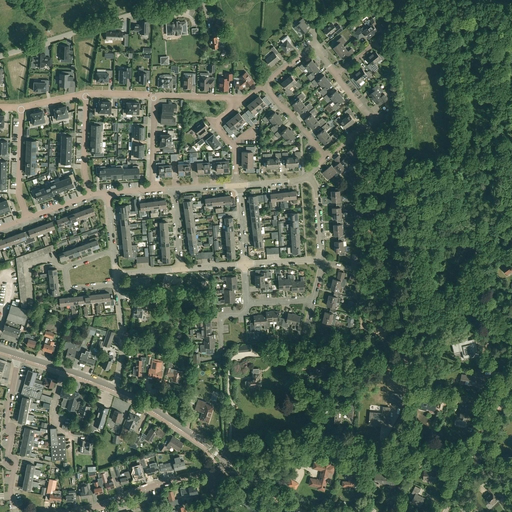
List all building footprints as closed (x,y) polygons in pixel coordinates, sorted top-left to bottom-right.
[(211,45),(212,48),(219,47),(218,39),(219,39),(218,31),(219,29),(220,30),(221,26),(223,23),(222,18),(217,19),(213,26),(217,28),(215,31),(212,31),(213,37),(210,38),(211,42),(209,42),(210,45),(211,45)] [(299,31),(303,35),(308,30),(305,26),(307,24),(303,18),(299,21),(300,23),(298,25),(297,25),(297,26),(294,28),(298,32),(299,31)] [(368,28),(373,34),(378,31),(375,26),(377,24),(373,18),(370,21),(371,22),(370,23),(370,24),(371,25),(368,28)] [(140,33),(148,34),(148,21),(140,21),(140,26),(138,25),(134,25),(134,31),(140,31),(140,33)] [(166,23),(167,35),(173,34),(180,34),(187,34),(186,22),(178,22),(178,21),(174,21),(174,22),(166,23)] [(324,30),(329,36),(336,31),(338,34),(343,30),(339,25),(336,27),(333,24),(324,30)] [(365,34),(369,38),(373,34),(368,28),(367,27),(365,28),(363,28),(361,29),(360,27),(357,30),(353,33),(358,40),(365,34)] [(106,39),(122,40),(123,32),(118,32),(115,32),(106,32),(109,32),(109,39),(106,39)] [(396,44),(402,45),(404,36),(397,34),(396,39),(397,39),(396,44)] [(281,45),(287,53),(293,47),(289,42),(291,40),(287,35),(281,40),(283,43),(281,45)] [(334,48),(338,52),(344,47),(342,44),(346,41),(342,37),(336,42),(338,44),(334,48)] [(65,58),(65,62),(72,62),(72,50),(72,52),(69,52),(70,50),(69,50),(69,46),(60,46),(60,58),(65,58)] [(269,64),(271,66),(280,59),(276,55),(279,53),(273,47),(271,49),(274,53),(266,60),(268,63),(269,64)] [(338,52),(341,57),(346,54),(348,56),(354,51),(351,49),(348,51),(344,47),(338,52)] [(376,52),(372,55),(377,62),(381,59),(383,60),(388,56),(385,54),(383,56),(381,54),(379,56),(376,52)] [(33,57),(32,62),(36,62),(36,66),(44,66),(44,65),(51,66),(51,58),(44,57),(45,53),(36,53),(36,57),(33,57)] [(373,70),(374,71),(379,68),(375,64),(377,62),(372,55),(367,59),(370,63),(367,66),(371,71),(373,70)] [(307,68),(309,70),(317,64),(315,62),(314,63),(312,60),(306,65),(304,63),(299,67),(303,71),(307,68)] [(307,76),(311,81),(316,77),(314,74),(320,70),(317,67),(319,66),(317,64),(309,70),(311,73),(307,76)] [(119,82),(122,82),(122,83),(126,83),(126,82),(127,82),(127,78),(130,78),(130,68),(123,67),(123,70),(119,70),(119,82)] [(363,69),(358,73),(364,80),(366,78),(367,79),(369,78),(372,76),(368,71),(366,73),(363,69)] [(108,81),(109,77),(112,77),(112,70),(106,70),(106,73),(104,73),(100,73),(97,73),(96,81),(101,81),(101,82),(102,82),(103,82),(104,82),(104,81),(108,81)] [(146,80),(146,77),(146,76),(149,77),(149,76),(149,71),(143,70),(143,71),(139,71),(139,73),(138,83),(139,83),(141,83),(142,83),(141,83),(141,84),(143,84),(144,84),(145,84),(146,84),(146,80)] [(73,81),(73,72),(61,71),(61,74),(60,74),(59,87),(69,87),(70,81),(73,81)] [(245,85),(247,87),(254,81),(246,72),(239,78),(240,79),(238,80),(236,80),(236,82),(235,88),(242,88),(245,85)] [(183,88),(192,88),(192,80),(195,81),(195,73),(191,73),(191,76),(184,76),(183,78),(183,79),(183,81),(183,82),(183,88)] [(228,90),(228,80),(232,80),(232,74),(226,73),(225,77),(224,78),(220,78),(220,82),(219,82),(219,86),(220,86),(219,90),(222,90),(222,91),(225,91),(225,90),(228,90)] [(354,82),(359,88),(361,86),(359,83),(364,80),(358,73),(354,76),(357,80),(354,82)] [(171,87),(172,88),(172,87),(172,84),(175,84),(176,77),(175,77),(172,77),(172,76),(172,77),(172,79),(164,78),(164,76),(160,75),(160,76),(160,78),(159,78),(158,78),(158,79),(159,79),(158,87),(159,87),(163,87),(167,87),(171,87)] [(286,78),(292,86),(295,84),(298,88),(302,84),(299,79),(296,81),(291,75),(288,78),(288,76),(286,78)] [(319,83),(321,86),(329,79),(328,77),(327,78),(324,75),(318,80),(316,78),(312,82),(315,86),(319,83)] [(200,90),(208,90),(208,86),(210,86),(214,86),(214,79),(209,79),(209,77),(200,77),(200,90)] [(284,91),(288,96),(293,92),(290,88),(292,86),(286,78),(284,80),(285,81),(282,83),(287,89),(284,91)] [(319,92),(323,96),(328,92),(326,90),(332,85),(330,82),(331,81),(329,79),(321,86),(323,88),(319,92)] [(38,91),(41,91),(46,91),(46,86),(49,86),(49,80),(41,80),(41,83),(34,82),(34,85),(33,85),(32,90),(38,91)] [(369,95),(373,99),(380,94),(384,90),(383,90),(381,88),(380,88),(379,88),(379,87),(377,85),(371,89),(373,91),(369,95)] [(331,98),(334,101),(342,94),(340,92),(339,93),(337,90),(331,95),(329,93),(324,97),(328,101),(331,98)] [(294,108),(295,110),(303,103),(301,101),(305,97),(302,93),(297,97),(299,99),(293,104),(295,107),(294,108)] [(332,107),(335,111),(340,107),(338,105),(345,100),(342,97),(343,96),(342,94),(334,101),(336,104),(332,107)] [(373,99),(377,104),(381,101),(383,103),(388,99),(384,94),(382,96),(380,94),(373,99)] [(259,96),(257,98),(263,106),(267,103),(268,105),(271,103),(265,96),(262,99),(259,96)] [(250,103),(257,111),(258,113),(261,110),(260,109),(263,106),(257,98),(250,103)] [(104,112),(105,101),(101,101),(101,102),(100,102),(98,102),(98,108),(95,108),(95,115),(104,115),(104,112)] [(108,101),(105,101),(104,112),(111,113),(113,113),(113,114),(113,116),(117,116),(117,108),(111,108),(111,102),(109,102),(108,102),(108,101)] [(128,113),(132,113),(133,102),(129,102),(126,102),(126,109),(123,109),(123,115),(126,115),(126,113),(128,113)] [(133,102),(132,113),(132,116),(142,116),(142,113),(142,110),(139,109),(139,103),(137,103),(136,103),(136,102),(133,102)] [(246,112),(251,118),(254,116),(253,115),(257,111),(250,103),(247,106),(250,109),(246,112)] [(298,111),(300,114),(306,109),(308,111),(313,107),(310,103),(306,106),(303,103),(295,110),(297,112),(298,111)] [(161,114),(173,114),(173,110),(176,110),(177,104),(171,104),(168,104),(163,104),(162,114),(161,114)] [(63,120),(60,106),(56,107),(57,108),(54,109),(55,115),(52,116),(54,122),(63,120)] [(63,106),(60,106),(63,120),(72,118),(70,112),(67,112),(66,106),(63,106)] [(306,123),(308,125),(316,118),(314,116),(318,113),(314,108),(309,112),(311,114),(305,119),(307,122),(306,123)] [(345,118),(352,126),(353,124),(353,123),(355,121),(350,115),(353,113),(349,108),(344,112),(348,116),(345,118)] [(39,125),(36,111),(33,112),(33,113),(31,114),(32,120),(29,121),(30,127),(39,125)] [(40,111),(36,111),(39,125),(49,123),(47,117),(44,118),(43,111),(40,112),(40,111)] [(270,120),(272,122),(280,116),(278,114),(277,115),(275,112),(269,117),(267,115),(262,119),(266,123),(270,120)] [(239,113),(235,116),(241,124),(246,120),(248,122),(251,126),(254,124),(245,113),(241,116),(239,113)] [(161,124),(175,124),(175,118),(172,118),(172,114),(173,114),(161,114),(161,124)] [(230,120),(236,128),(237,129),(238,128),(240,127),(239,126),(241,124),(235,116),(231,119),(230,120)] [(270,128),(274,133),(279,129),(277,126),(283,121),(280,119),(282,118),(280,116),(272,122),(274,125),(270,128)] [(341,123),(346,129),(349,127),(350,128),(352,126),(345,118),(342,120),(339,116),(335,120),(339,125),(341,123)] [(310,126),(313,129),(319,124),(321,126),(326,122),(322,118),(318,121),(316,118),(308,125),(309,127),(310,126)] [(232,131),(236,128),(230,120),(227,122),(229,126),(225,129),(230,135),(233,133),(232,131)] [(197,135),(200,139),(206,134),(206,133),(205,133),(204,131),(204,130),(208,127),(203,121),(199,123),(196,125),(197,126),(193,128),(198,134),(197,135)] [(92,125),(92,130),(100,131),(103,131),(103,123),(95,122),(95,125),(92,125)] [(132,132),(144,132),(144,128),(144,127),(139,126),(139,123),(132,123),(132,132)] [(319,138),(320,140),(328,134),(326,131),(330,128),(326,123),(321,127),(323,130),(317,135),(320,137),(319,138)] [(282,135),(284,138),(292,131),(291,129),(290,130),(287,127),(281,132),(279,130),(275,134),(278,138),(282,135)] [(161,141),(171,141),(172,141),(172,135),(173,135),(174,130),(168,130),(167,134),(160,133),(160,138),(161,138),(161,141)] [(283,143),(284,146),(288,142),(290,145),(295,141),(293,138),(295,137),(293,134),(294,133),(292,131),(284,138),(286,140),(283,143)] [(62,141),(71,142),(71,136),(66,136),(66,132),(63,132),(60,132),(59,141),(62,141)] [(132,132),(132,141),(138,141),(138,138),(142,138),(144,138),(144,132),(132,132)] [(323,141),(325,144),(331,139),(333,142),(338,138),(334,133),(330,136),(328,134),(320,140),(322,142),(323,141)] [(206,140),(214,149),(221,143),(218,140),(216,137),(213,134),(206,140)] [(197,142),(200,145),(206,141),(203,137),(197,142)] [(138,141),(132,141),(132,142),(131,150),(143,150),(144,145),(144,144),(138,144),(138,141)] [(167,152),(174,153),(174,148),(171,148),(171,141),(161,141),(161,144),(160,144),(160,148),(167,148),(167,152)] [(351,161),(360,153),(355,146),(353,148),(352,148),(345,154),(347,156),(351,161)] [(242,151),(242,155),(253,155),(253,150),(255,150),(255,147),(246,147),(246,151),(242,151)] [(143,156),(143,150),(131,150),(131,159),(138,159),(138,156),(143,156)] [(291,157),(292,167),(295,167),(295,166),(298,166),(298,158),(301,158),(300,151),(295,152),(295,157),(291,157)] [(290,166),(290,168),(292,167),(291,157),(288,157),(288,152),(282,153),(282,159),(285,159),(286,166),(290,166)] [(270,168),(270,169),(273,169),(272,158),(268,159),(268,153),(262,154),(263,160),(266,160),(266,168),(270,168)] [(272,158),(273,169),(275,169),(275,167),(279,167),(278,159),(281,159),(281,153),(275,153),(275,158),(272,158)] [(242,163),(253,163),(254,163),(254,159),(253,159),(253,155),(242,155),(242,163)] [(337,157),(346,169),(353,163),(351,161),(347,156),(343,160),(339,155),(337,157)] [(70,164),(71,158),(61,157),(59,157),(58,166),(58,167),(65,167),(65,165),(65,164),(67,164),(70,164)] [(337,172),(339,175),(346,169),(337,157),(334,159),(338,164),(333,167),(337,172)] [(162,160),(162,162),(159,163),(156,163),(156,170),(159,170),(160,176),(166,175),(165,165),(164,160),(162,160)] [(246,172),(254,172),(254,168),(252,168),(253,163),(242,163),(242,167),(246,167),(246,172)] [(322,173),(327,179),(329,177),(330,178),(337,172),(333,167),(332,165),(324,171),(322,173)] [(100,178),(106,178),(105,168),(105,167),(105,166),(96,167),(96,172),(96,173),(99,173),(100,178)] [(65,179),(68,188),(74,186),(72,181),(75,180),(73,174),(64,177),(65,179)] [(63,190),(68,188),(65,179),(60,181),(63,190)] [(55,183),(58,192),(63,190),(60,181),(55,183)] [(53,194),(58,192),(55,183),(50,185),(54,195),(53,194)] [(49,197),(54,195),(50,185),(49,184),(44,186),(45,188),(49,197)] [(43,199),(40,190),(39,187),(31,191),(33,197),(36,195),(38,201),(43,199)] [(41,189),(40,190),(43,199),(49,197),(45,188),(41,189)] [(332,191),(332,196),(340,196),(340,191),(341,191),(341,188),(335,188),(336,191),(332,191)] [(277,193),(277,200),(281,200),(281,204),(280,204),(281,208),(285,208),(283,192),(277,193)] [(269,202),(270,210),(272,209),(272,206),(275,206),(274,201),(277,200),(277,193),(270,194),(271,201),(271,202),(269,202)] [(183,196),(184,201),(183,201),(184,208),(193,207),(201,206),(201,201),(197,201),(198,203),(191,204),(191,200),(190,195),(183,196)] [(230,195),(224,196),(225,203),(225,206),(231,205),(231,206),(235,205),(234,198),(230,198),(230,195)] [(336,201),(337,204),(342,204),(342,201),(343,201),(342,196),(340,196),(332,196),(332,202),(336,201)] [(207,209),(207,211),(210,210),(209,205),(212,205),(211,198),(205,199),(206,206),(204,206),(205,210),(207,209)] [(2,202),(5,212),(10,210),(7,200),(2,202)] [(139,210),(140,218),(142,218),(142,215),(145,215),(144,210),(147,209),(146,202),(140,203),(141,210),(139,210)] [(333,208),(333,213),(341,213),(341,208),(342,208),(342,205),(337,205),(337,208),(333,208)] [(92,207),(86,209),(89,216),(92,215),(93,219),(96,218),(95,214),(92,207)] [(86,209),(80,211),(83,218),(84,222),(82,222),(84,226),(87,225),(86,221),(85,217),(89,216),(86,209)] [(75,213),(77,220),(83,218),(80,211),(75,213)] [(21,212),(11,215),(13,220),(23,217),(21,212)] [(338,218),(338,221),(343,221),(343,218),(344,218),(344,212),(341,213),(333,213),(333,218),(338,218)] [(71,226),(72,231),(76,229),(74,225),(75,225),(73,221),(77,220),(75,213),(69,215),(71,222),(73,226),(71,226)] [(65,224),(71,222),(69,215),(63,217),(65,224)] [(62,225),(65,224),(63,217),(57,220),(59,226),(61,231),(64,230),(62,225)] [(160,225),(160,229),(168,228),(167,222),(167,218),(163,219),(163,222),(160,222),(155,223),(155,226),(160,225)] [(52,221),(46,224),(49,230),(52,229),(53,234),(56,233),(55,228),(52,221)] [(334,230),(343,229),(345,229),(345,224),(343,224),(343,222),(338,222),(338,225),(334,225),(334,230)] [(46,224),(40,226),(43,232),(49,230),(46,224)] [(40,226),(35,228),(37,234),(43,232),(40,226)] [(31,236),(29,237),(30,242),(32,247),(35,246),(33,241),(36,240),(34,236),(37,234),(35,228),(29,230),(31,236)] [(339,235),(339,238),(344,237),(344,235),(343,235),(343,229),(334,230),(335,235),(339,235)] [(24,232),(18,234),(21,243),(24,242),(25,244),(30,242),(29,237),(26,238),(24,232)] [(18,234),(12,236),(14,243),(16,247),(17,246),(17,245),(21,243),(18,234)] [(12,236),(6,238),(9,245),(14,243),(12,236)] [(89,239),(90,242),(93,249),(99,247),(97,240),(98,240),(97,237),(89,239)] [(455,263),(458,265),(463,256),(460,254),(459,256),(458,255),(460,251),(461,251),(463,248),(468,250),(473,242),(470,240),(464,237),(457,249),(458,250),(456,254),(452,251),(449,256),(452,257),(450,260),(454,262),(454,261),(456,262),(455,263)] [(6,238),(0,240),(3,247),(9,245),(6,238)] [(335,242),(335,247),(344,246),(343,241),(345,241),(344,238),(339,239),(339,241),(335,242)] [(84,244),(87,251),(93,249),(90,242),(84,244)] [(78,247),(80,254),(87,251),(84,244),(78,247)] [(196,255),(196,259),(197,259),(197,258),(202,258),(201,252),(198,252),(197,247),(199,247),(198,245),(198,244),(189,246),(190,252),(191,252),(192,256),(191,256),(196,255)] [(340,252),(340,255),(346,254),(345,251),(347,251),(346,246),(344,246),(335,247),(336,252),(340,252)] [(72,249),(74,256),(80,254),(78,247),(72,249)] [(65,251),(68,258),(74,256),(72,249),(65,251)] [(133,249),(124,250),(124,257),(129,256),(129,258),(134,257),(134,252),(136,251),(136,249),(133,249)] [(59,254),(61,261),(68,258),(65,251),(59,254)] [(507,275),(511,271),(511,261),(502,268),(507,275)] [(48,276),(57,275),(57,269),(55,269),(54,267),(53,266),(48,266),(49,269),(49,273),(48,274),(40,274),(40,277),(48,276)] [(262,275),(255,275),(256,281),(265,280),(264,277),(271,277),(271,271),(269,272),(268,269),(264,269),(264,270),(262,270),(262,275)] [(334,279),(333,284),(341,286),(344,287),(345,282),(343,281),(345,273),(339,271),(336,279),(334,279)] [(263,289),(263,292),(273,291),(273,290),(272,289),(270,289),(270,288),(269,288),(269,283),(265,283),(265,280),(256,281),(256,287),(263,286),(263,289)] [(335,292),(340,294),(340,293),(342,292),(343,288),(342,286),(341,286),(333,284),(331,289),(335,290),(335,292)] [(109,293),(103,293),(104,301),(104,305),(114,304),(114,299),(110,299),(109,293)] [(329,300),(337,302),(339,303),(340,298),(339,297),(340,295),(334,293),(334,296),(330,295),(329,300)] [(218,301),(218,304),(222,304),(222,303),(225,302),(235,302),(235,295),(225,296),(225,299),(221,300),(221,301),(218,301)] [(63,305),(67,304),(66,297),(60,298),(60,301),(56,301),(57,306),(60,305),(61,310),(64,310),(63,305)] [(138,317),(142,318),(143,310),(143,302),(141,302),(141,300),(137,300),(137,302),(135,301),(134,313),(133,313),(133,316),(134,316),(134,317),(138,317)] [(331,309),(336,310),(337,307),(336,307),(337,302),(329,300),(327,305),(331,306),(331,309)] [(22,323),(24,324),(26,318),(29,310),(11,305),(7,319),(14,321),(22,323)] [(333,318),(333,319),(335,319),(336,314),(335,313),(336,311),(330,310),(330,312),(326,311),(325,316),(333,318)] [(273,311),(273,321),(277,321),(277,325),(278,325),(282,326),(284,318),(279,317),(279,311),(274,311),(273,311)] [(282,326),(288,327),(289,323),(292,324),(295,314),(293,314),(288,313),(287,319),(284,318),(282,326)] [(25,324),(23,328),(28,329),(31,320),(33,315),(29,314),(29,315),(28,315),(27,319),(26,318),(24,324),(25,324)] [(295,314),(292,324),(296,325),(295,329),(300,331),(302,323),(299,322),(301,316),(296,315),(295,314)] [(257,325),(261,325),(260,315),(259,315),(254,316),(254,322),(250,323),(251,332),(255,331),(255,330),(258,330),(257,325)] [(327,325),(332,327),(333,324),(332,324),(333,319),(333,318),(325,316),(323,322),(327,323),(327,325)] [(2,332),(10,334),(14,321),(7,319),(5,324),(2,332)] [(201,329),(211,328),(211,327),(211,322),(203,322),(202,319),(196,319),(197,325),(201,325),(201,329)] [(10,334),(18,336),(20,329),(22,323),(14,321),(10,334)] [(380,328),(371,331),(374,337),(383,333),(381,326),(382,326),(381,323),(378,324),(380,328)] [(85,335),(88,336),(91,330),(96,331),(97,328),(88,325),(85,335)] [(103,345),(110,347),(115,332),(108,330),(103,345)] [(27,344),(34,346),(36,341),(36,340),(36,335),(36,336),(36,335),(32,336),(31,336),(30,336),(30,333),(25,334),(26,339),(25,341),(28,342),(27,344)] [(475,343),(474,339),(469,340),(468,337),(461,339),(462,342),(452,344),(454,351),(463,348),(466,358),(473,356),(472,354),(476,353),(475,346),(474,346),(474,343),(475,343)] [(46,338),(43,349),(51,351),(53,352),(55,347),(53,346),(54,342),(49,340),(49,338),(46,338)] [(64,349),(67,350),(66,356),(73,359),(76,350),(79,351),(81,345),(82,344),(78,343),(73,342),(71,341),(70,343),(66,341),(64,349)] [(215,341),(204,341),(204,345),(200,345),(201,352),(214,352),(214,347),(215,347),(214,342),(215,342),(215,341)] [(79,360),(86,363),(90,351),(88,350),(87,353),(82,352),(79,360)] [(86,363),(93,365),(95,359),(94,359),(96,353),(92,351),(90,351),(86,363)] [(102,367),(108,369),(111,362),(112,362),(113,359),(112,359),(113,357),(108,354),(106,359),(106,358),(102,367)] [(136,374),(141,375),(141,371),(144,371),(144,360),(146,360),(146,357),(141,357),(141,360),(136,360),(136,363),(136,366),(134,366),(133,370),(133,374),(136,374)] [(148,376),(155,377),(158,359),(155,359),(154,361),(152,360),(150,370),(149,370),(148,376)] [(155,377),(161,378),(162,372),(163,370),(161,370),(163,362),(163,360),(158,359),(155,377)] [(180,378),(181,378),(183,372),(170,368),(171,365),(172,363),(169,362),(165,375),(173,377),(172,380),(179,382),(180,378)] [(310,370),(312,378),(322,375),(322,373),(324,372),(321,362),(313,364),(314,369),(310,370)] [(248,385),(249,386),(260,385),(260,384),(261,384),(261,382),(260,381),(259,374),(259,368),(253,369),(253,374),(252,374),(253,379),(248,379),(248,381),(245,381),(245,385),(248,385)] [(44,401),(50,403),(52,397),(42,394),(44,385),(53,387),(55,380),(47,377),(47,379),(44,379),(43,382),(35,379),(37,372),(28,370),(21,394),(24,395),(31,397),(40,399),(40,400),(44,401)] [(460,383),(484,387),(485,378),(462,374),(460,383)] [(338,389),(339,395),(349,392),(347,387),(338,389)] [(433,396),(441,399),(442,393),(436,391),(437,388),(433,387),(432,390),(434,391),(433,396)] [(61,406),(68,408),(73,391),(62,388),(60,396),(64,397),(61,406)] [(72,418),(74,419),(77,408),(80,409),(78,414),(88,416),(91,406),(90,406),(90,405),(88,404),(87,405),(79,403),(76,402),(79,393),(73,391),(68,408),(74,410),(72,418)] [(23,397),(21,403),(36,406),(36,403),(29,402),(31,397),(24,395),(24,397),(23,397)] [(427,408),(435,411),(438,401),(422,396),(419,408),(426,411),(427,408)] [(460,418),(466,419),(466,418),(467,418),(468,412),(471,413),(472,404),(465,404),(466,396),(461,396),(460,403),(461,403),(460,411),(462,411),(461,416),(460,418)] [(200,419),(208,421),(213,406),(205,404),(206,402),(198,399),(195,410),(202,412),(200,419)] [(333,421),(342,422),(342,414),(348,414),(349,406),(343,405),(343,408),(334,408),(333,421)] [(90,428),(97,430),(98,426),(102,427),(108,408),(100,406),(99,409),(96,409),(90,428)] [(370,421),(370,424),(370,423),(375,423),(375,424),(382,425),(382,422),(388,423),(389,407),(383,407),(382,413),(375,413),(375,416),(370,416),(370,420),(369,420),(369,421),(370,421)] [(20,409),(19,415),(33,418),(34,415),(27,414),(28,411),(20,409)] [(116,424),(119,424),(120,422),(119,421),(122,412),(114,410),(111,419),(117,421),(116,424)] [(124,426),(134,431),(137,424),(140,417),(130,413),(127,419),(127,420),(124,426)] [(144,438),(151,443),(153,439),(152,438),(155,434),(158,436),(158,435),(161,437),(164,432),(161,430),(161,429),(157,426),(155,429),(151,427),(146,435),(142,433),(140,440),(142,442),(144,438)] [(52,457),(52,460),(66,460),(65,436),(57,436),(57,427),(50,428),(52,457)] [(25,428),(24,434),(34,436),(34,433),(40,434),(41,431),(40,431),(25,428)] [(130,445),(137,448),(137,445),(140,436),(134,433),(130,442),(131,442),(130,445)] [(24,434),(22,441),(38,444),(39,441),(33,440),(34,436),(24,434)] [(159,448),(163,451),(166,447),(169,449),(171,445),(178,450),(183,443),(173,436),(166,446),(162,443),(159,448)] [(84,453),(89,454),(90,449),(92,449),(93,442),(86,441),(86,442),(84,442),(85,440),(81,439),(80,446),(84,446),(86,446),(86,448),(84,448),(84,453)] [(22,441),(21,447),(31,449),(32,446),(38,447),(38,444),(22,441)] [(20,454),(36,457),(36,454),(30,452),(31,449),(21,447),(20,454)] [(173,463),(175,469),(185,466),(184,461),(173,463)] [(318,488),(325,490),(329,472),(333,473),(335,466),(330,465),(331,463),(324,461),(324,464),(315,462),(313,468),(322,470),(320,480),(311,478),(309,485),(318,487),(318,488)] [(146,469),(148,474),(155,472),(155,471),(158,471),(156,462),(150,464),(150,468),(146,469)] [(159,465),(161,471),(170,469),(168,463),(163,464),(163,463),(160,464),(160,465),(159,465)] [(27,464),(26,470),(41,473),(41,470),(34,469),(35,465),(27,464)] [(143,476),(141,471),(143,471),(141,465),(134,467),(136,472),(134,473),(135,478),(143,476)] [(343,486),(354,487),(354,484),(360,485),(360,468),(355,468),(355,469),(349,469),(349,481),(343,481),(343,486)] [(424,473),(424,480),(429,480),(435,480),(436,470),(424,470),(422,470),(418,469),(418,470),(415,470),(415,474),(418,474),(418,475),(422,475),(422,472),(424,473)] [(120,478),(121,483),(129,481),(128,478),(130,477),(128,471),(123,472),(125,477),(120,478)] [(105,483),(107,489),(114,487),(113,483),(114,483),(113,478),(109,479),(110,481),(108,482),(107,480),(106,476),(105,472),(103,473),(101,473),(102,476),(102,477),(102,481),(103,484),(105,483)] [(389,487),(395,488),(395,484),(396,484),(396,476),(391,476),(391,473),(386,473),(386,474),(375,473),(375,483),(390,484),(389,487)] [(25,476),(24,482),(38,485),(39,482),(32,481),(33,478),(25,476)] [(54,500),(61,501),(61,495),(58,494),(58,490),(55,490),(57,480),(49,479),(47,493),(46,493),(45,500),(54,501),(54,500)] [(94,488),(95,494),(102,492),(101,486),(99,487),(98,481),(94,482),(96,488),(94,488)] [(284,486),(292,492),(296,486),(288,481),(284,486)] [(81,493),(81,497),(89,496),(88,490),(87,491),(87,490),(91,489),(89,482),(86,483),(86,485),(81,486),(82,488),(79,489),(80,493),(81,493)] [(180,487),(182,495),(190,493),(190,494),(198,493),(196,485),(189,487),(189,486),(180,487)] [(412,502),(420,506),(424,498),(418,495),(421,489),(415,486),(412,493),(415,495),(412,502)] [(490,502),(492,504),(498,499),(498,498),(499,497),(496,495),(494,492),(488,486),(486,488),(490,493),(485,498),(487,500),(489,503),(490,502)] [(65,495),(66,501),(73,500),(73,493),(75,493),(75,490),(71,490),(71,495),(65,495)]
